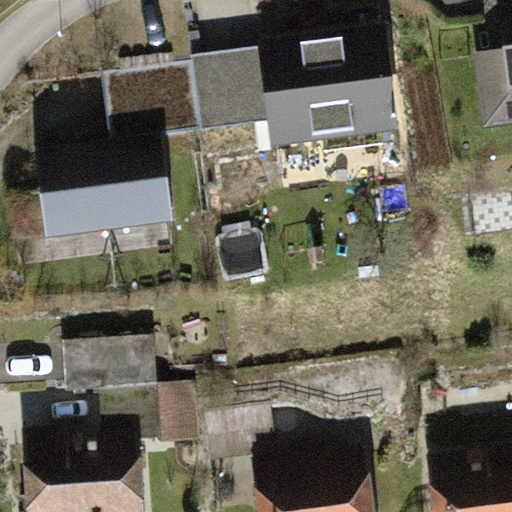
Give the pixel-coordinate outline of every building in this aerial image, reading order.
[(267,49),(279,139),(396,123),(385,33),(267,49)] [(196,61),(107,72),(112,111),(133,109),(137,138),(39,151),(50,237),(177,221),(166,135),(205,131),(196,61)] [(108,439),(34,444),(38,511),(143,511),(139,438),(199,434),(195,383),(160,386),(157,336),(67,341),(70,389),(104,387),(108,439)] [(273,407),(253,409),(254,428),(274,427),(273,407)] [(367,511),(360,453),(268,464),(273,511),(367,511)] [(511,511),(511,453),(442,463),(449,511),(511,511)]
